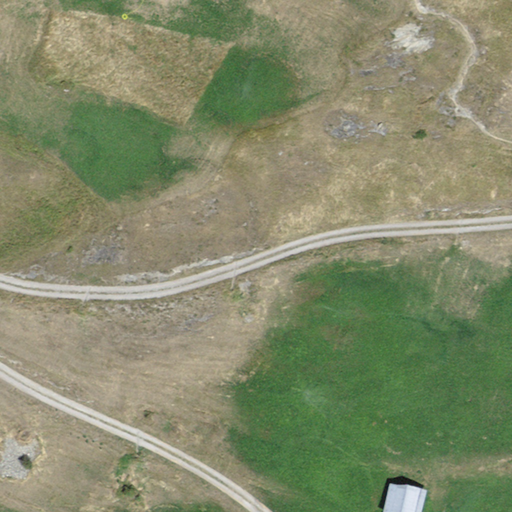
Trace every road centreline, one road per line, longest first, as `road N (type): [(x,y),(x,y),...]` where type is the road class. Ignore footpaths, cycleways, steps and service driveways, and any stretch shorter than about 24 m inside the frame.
road 1 (track): [(511,225),(326,242),(154,295),(84,297),(0,282)]
road 2 (track): [(0,371),(220,483),(259,511)]
